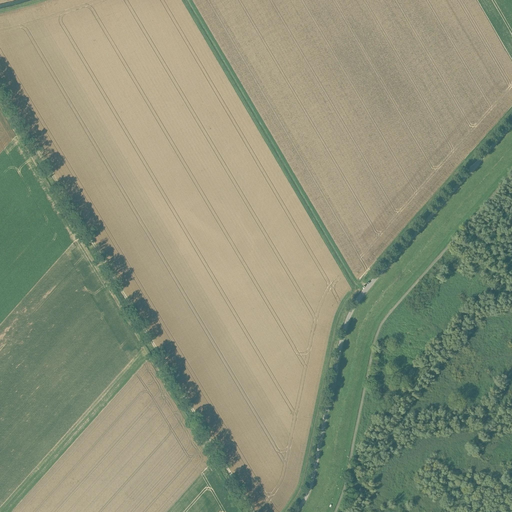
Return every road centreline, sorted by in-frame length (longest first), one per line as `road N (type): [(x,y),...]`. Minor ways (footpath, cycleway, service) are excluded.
road 1 (track): [(251,511),(0,88)]
road 2 (unclassified): [(295,511),(310,487),(351,309),(511,124)]
